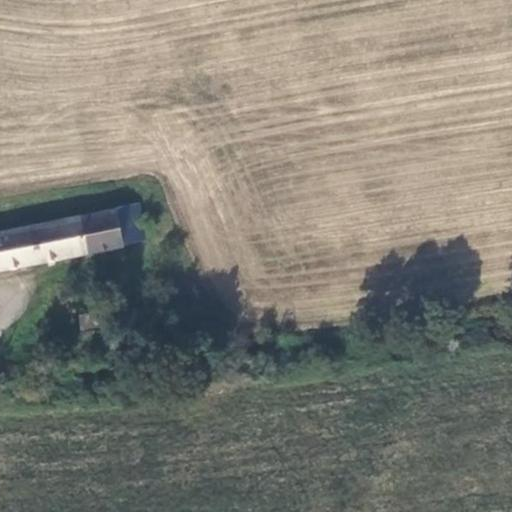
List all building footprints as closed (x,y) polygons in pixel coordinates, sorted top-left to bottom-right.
[(87,255),(144,243),(137,209),(80,222),(87,255)] [(39,265),(87,255),(80,222),(33,232),(39,265)] [(0,273),(39,265),(33,232),(0,238),(0,273)] [(81,351),(102,350),(105,350),(103,335),(80,336),(81,351)] [(110,350),(105,350),(102,350),(106,379),(114,379),(110,350)]
